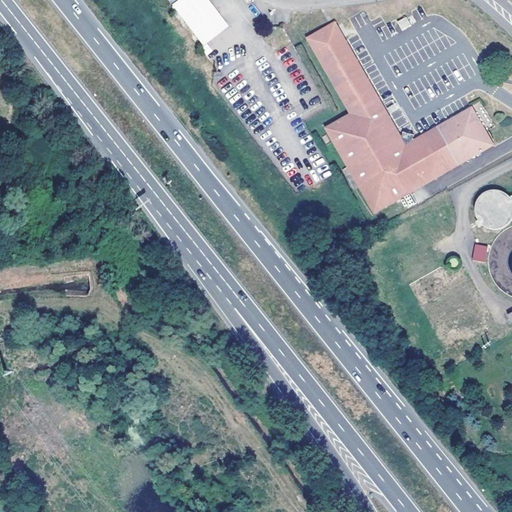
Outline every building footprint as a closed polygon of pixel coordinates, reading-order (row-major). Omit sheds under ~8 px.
[(226,24),(207,0),(176,0),(173,2),(172,3),(202,42),(226,24)] [(411,26),(407,17),(397,23),(403,32),(411,26)] [(325,130),(374,217),(494,147),(472,107),(407,147),(345,39),(335,23),(306,40),(350,115),(325,130)] [(480,221),(485,226),(491,228),(497,229),(503,228),(508,224),(511,220),(511,199),(509,196),(504,192),(497,191),(491,191),(485,194),(481,198),(478,203),(477,210),(477,216),(480,221)] [(487,247),(475,245),(472,260),(484,262),(487,247)]
